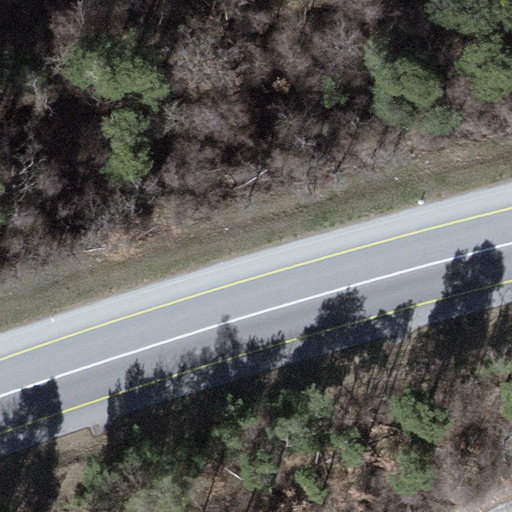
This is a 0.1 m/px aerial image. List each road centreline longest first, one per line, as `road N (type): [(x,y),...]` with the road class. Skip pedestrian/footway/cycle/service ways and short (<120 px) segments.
road 1 (primary): [(511,248),(0,407)]
road 2 (motorway): [(511,133),(81,233),(0,266)]
road 3 (motorway): [(17,511),(152,458),(511,374)]
